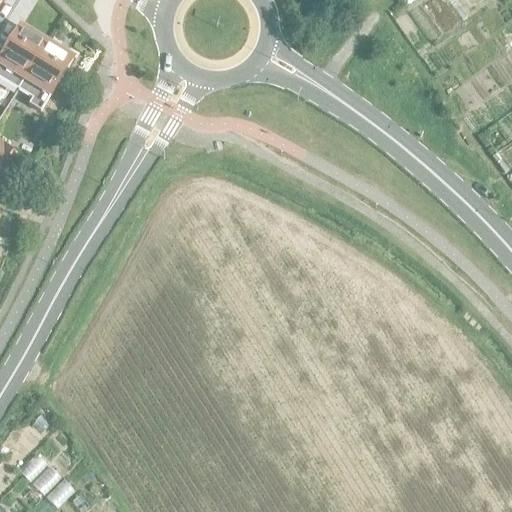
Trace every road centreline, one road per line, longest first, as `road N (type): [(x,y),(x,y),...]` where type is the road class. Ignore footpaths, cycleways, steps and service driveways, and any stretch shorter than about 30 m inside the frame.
road 1 (tertiary): [(0,395),(188,73)]
road 2 (tertiary): [(511,252),(390,137),(262,54)]
